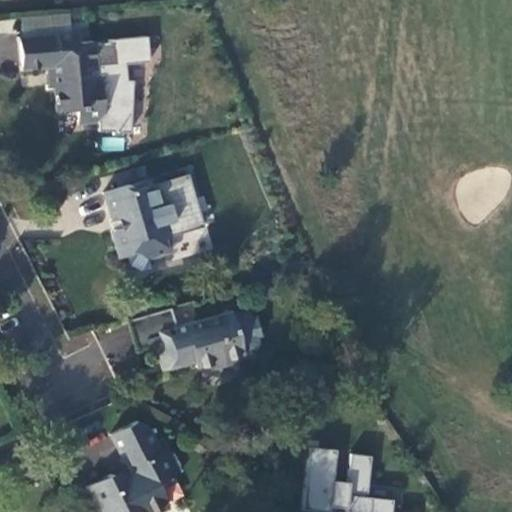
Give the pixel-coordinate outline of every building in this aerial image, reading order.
[(131,82),(124,81),(122,65),(146,62),(145,37),(107,41),(107,43),(92,44),(92,42),(77,43),(76,33),(17,38),(19,70),(45,68),(46,75),(52,75),(53,88),(56,112),(76,110),(76,123),(97,121),(97,132),(111,133),(111,136),(121,136),(121,133),(129,133),(131,82)] [(144,180),(128,185),(130,191),(145,186),(144,180)] [(128,185),(102,192),(111,221),(117,219),(120,228),(110,231),(118,258),(127,255),(129,265),(140,271),(150,269),(147,259),(170,252),(169,248),(166,237),(169,231),(164,212),(161,213),(153,184),(145,186),(130,191),(128,185)] [(176,326),(170,308),(127,320),(136,350),(155,345),(163,370),(194,361),(196,367),(202,365),(209,370),(232,363),(235,356),(242,354),(241,352),(254,348),(257,343),(255,337),(260,336),(255,317),(250,318),(248,312),(243,310),(230,314),(230,311),(176,326)] [(108,434),(124,466),(127,470),(112,478),(110,473),(85,486),(97,511),(138,511),(142,510),(143,511),(153,511),(167,505),(156,484),(178,472),(166,449),(159,452),(146,426),(135,420),(108,434)] [(421,511),(433,504),(388,431),(384,463),(415,511),(421,511)] [(307,446),(299,509),(321,511),(392,511),(394,499),(367,496),(372,456),(349,453),(346,481),(335,479),(338,450),(307,446)] [(127,470),(124,466),(110,473),(112,478),(127,470)]
